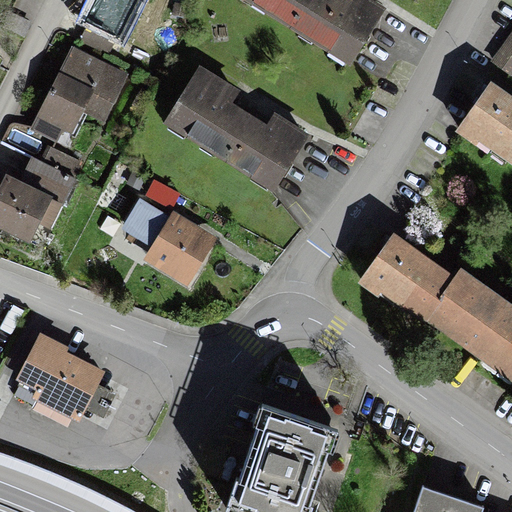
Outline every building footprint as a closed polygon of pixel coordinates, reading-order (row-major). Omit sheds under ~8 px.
[(99,0),(80,38),(109,53),(136,0),(99,0)] [(381,14),(356,0),(242,0),(353,63),(381,14)] [(511,39),(495,61),(511,73),(511,39)] [(71,56),(34,126),(59,139),(77,105),(101,118),(120,82),(71,56)] [(309,136),(202,70),(170,121),(278,187),(309,136)] [(511,167),(511,104),(491,90),(462,134),(511,167)] [(0,194),(0,221),(29,237),(62,175),(21,154),(0,194)] [(211,249),(151,217),(132,251),(193,284),(211,249)] [(425,322),(428,317),(455,278),(395,236),(365,280),(425,322)] [(511,307),(460,271),(455,278),(428,317),(511,375),(511,307)] [(95,373),(40,343),(13,393),(67,423),(95,373)] [(295,424),(259,413),(232,506),(253,511),(309,511),(332,434),(295,424)] [(413,511),(479,511),(481,508),(453,498),(423,487),(413,511)]
